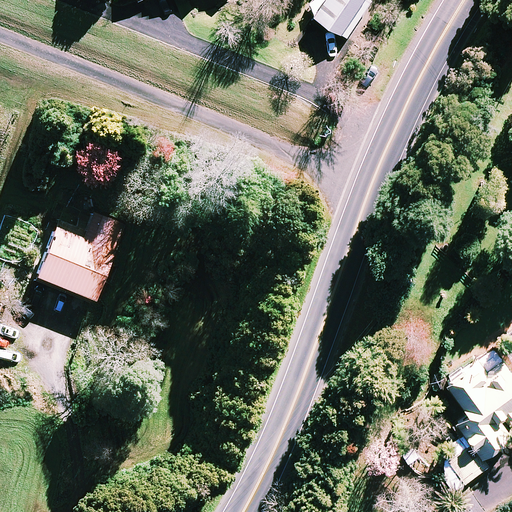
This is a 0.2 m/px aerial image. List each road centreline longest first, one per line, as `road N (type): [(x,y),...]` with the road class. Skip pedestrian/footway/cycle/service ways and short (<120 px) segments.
road 1 (residential): [(367,189),(0,35)]
road 2 (secondary): [(367,189),(294,404),(242,511)]
road 3 (secondary): [(463,0),(367,189)]
